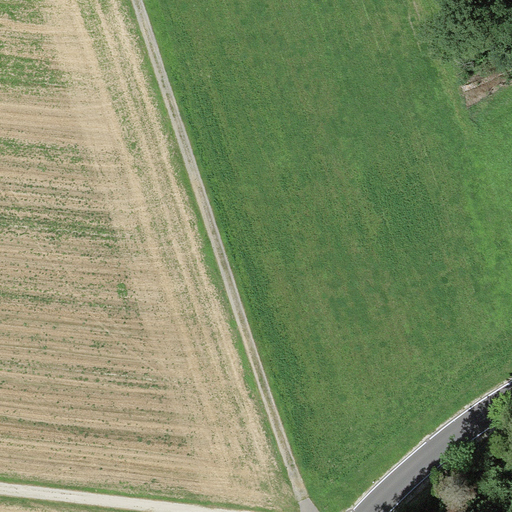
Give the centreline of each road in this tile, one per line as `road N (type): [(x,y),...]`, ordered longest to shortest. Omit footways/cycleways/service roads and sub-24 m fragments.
road 1 (track): [(303,511),(132,0)]
road 2 (track): [(0,489),(203,511)]
road 3 (tertiary): [(511,396),(446,441),(370,511)]
road 4 (track): [(402,511),(511,432)]
